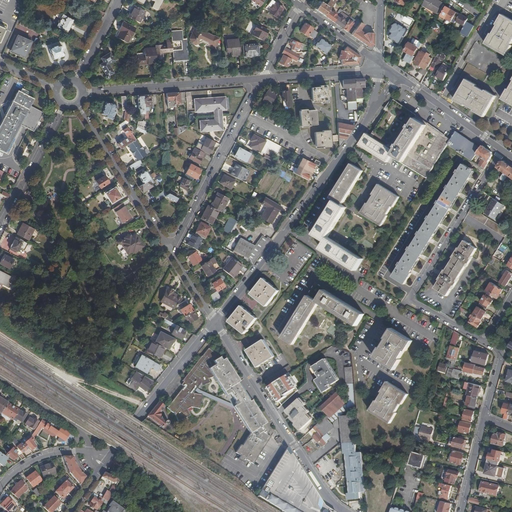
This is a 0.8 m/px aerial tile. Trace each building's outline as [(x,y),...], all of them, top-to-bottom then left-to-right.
[(151,7),(157,11),(162,0),(136,0),(143,4),(145,0),(150,0),(154,2),(151,7)] [(269,12),(277,18),(284,8),(272,0),(271,0),(268,5),(272,8),(269,12)] [(319,0),(314,8),(325,16),(330,10),(336,0),(329,0),(326,4),(319,0)] [(444,4),(436,0),(425,0),(424,3),(423,5),(439,14),(444,4)] [(129,16),(140,22),(145,12),(134,6),(129,16)] [(105,14),(104,13),(93,7),(91,11),(103,18),(105,14)] [(447,19),(452,10),(447,7),(442,16),(447,19)] [(325,16),(334,23),(338,16),(335,14),(336,13),(334,11),(333,13),(330,10),(325,16)] [(460,15),(452,10),(447,19),(452,22),(453,19),(457,21),(460,15)] [(342,28),(349,19),(349,18),(341,12),(338,16),(334,23),(342,28)] [(460,14),(460,15),(457,21),(455,24),(464,28),(467,22),(469,19),(460,14)] [(511,19),(502,14),(496,25),(498,26),(493,34),(491,33),(485,44),(506,56),(511,46),(511,45),(511,43),(511,19)] [(62,15),(60,19),(56,27),(67,32),(69,28),(71,28),(72,26),(71,25),(73,20),(62,15)] [(40,35),(41,33),(43,28),(23,18),(19,25),(40,36),(40,35)] [(342,28),(347,32),(354,23),(353,22),(349,19),(342,28)] [(118,35),(122,40),(127,43),(135,28),(123,22),(118,31),(120,32),(118,35)] [(365,24),(361,22),(356,27),(351,35),(369,47),(373,45),(373,33),(369,32),(365,34),(363,37),(358,34),(365,24)] [(407,30),(394,22),(389,33),(392,34),(390,38),(399,43),(407,30)] [(474,26),(467,22),(464,28),(461,33),(469,37),(474,26)] [(309,36),(313,38),(317,33),(313,30),(314,29),(305,23),(300,31),(308,37),(309,36)] [(252,35),(262,41),(268,30),(257,25),(252,35)] [(191,37),(191,41),(195,43),(202,41),(206,43),(207,42),(206,32),(196,27),(191,37)] [(172,50),(173,62),(188,61),(187,39),(183,39),(182,30),(171,31),(172,40),(172,42),(176,42),(181,41),(181,49),(172,50)] [(206,32),(207,42),(208,42),(209,46),(213,47),(219,38),(206,32)] [(11,51),(25,57),(31,42),(28,40),(29,38),(23,35),(21,37),(18,36),(11,51)] [(231,56),(239,56),(238,37),(225,38),(226,52),(231,52),(231,56)] [(325,54),(327,51),(332,46),(320,38),(317,42),(314,39),(311,44),(325,54)] [(404,60),(411,64),(415,57),(413,56),(418,48),(419,49),(422,43),(414,38),(411,44),(410,43),(408,46),(407,49),(405,51),(408,53),(404,60)] [(163,51),(172,50),(172,42),(172,40),(167,40),(167,45),(155,45),(155,48),(156,57),(163,56),(163,51)] [(300,43),(292,40),(290,44),(293,45),(291,49),(297,51),(297,49),(298,49),(300,43)] [(107,47),(116,52),(119,46),(110,41),(107,47)] [(505,60),(475,43),(465,61),(468,63),(461,76),(467,79),(455,100),(465,106),(466,105),(475,110),(474,111),(484,117),(496,96),(486,90),(485,91),(483,90),(486,84),(483,77),(485,73),(495,78),(505,60)] [(244,56),(259,55),(258,44),(243,45),(244,56)] [(287,44),(285,48),(296,53),(297,51),(291,49),(287,44)] [(52,60),(64,56),(61,45),(57,47),(57,46),(53,47),(53,48),(49,49),(52,60)] [(341,60),(341,65),(358,64),(360,57),(347,46),(343,51),(342,50),(339,59),(341,60)] [(137,62),(138,64),(148,64),(147,62),(156,62),(156,57),(155,48),(145,48),(145,53),(145,56),(137,57),(137,62)] [(285,48),(282,53),(284,54),(291,58),(296,61),(299,55),(296,53),(285,48)] [(414,63),(422,67),(426,69),(432,59),(429,57),(431,54),(428,53),(427,54),(426,56),(420,52),(414,63)] [(439,52),(431,66),(436,68),(437,66),(439,67),(442,63),(440,62),(441,60),(444,62),(446,57),(441,54),(442,53),(439,52)] [(109,56),(107,55),(101,58),(104,63),(100,65),(106,75),(106,76),(105,77),(105,78),(106,78),(106,79),(107,79),(108,78),(109,78),(109,77),(109,76),(117,71),(112,63),(115,61),(111,55),(109,56)] [(291,59),(283,55),(279,63),(287,67),(291,59)] [(450,69),(443,65),(436,76),(444,80),(450,69)] [(419,73),(425,76),(428,71),(426,69),(422,67),(419,73)] [(364,87),(364,78),(354,79),(356,98),(362,98),(361,93),(360,93),(360,88),(364,87)] [(356,98),(354,79),(342,80),(343,89),(346,89),(347,97),(344,98),(343,93),(340,93),(341,102),(342,102),(356,101),(356,98)] [(511,84),(509,89),(508,89),(502,99),(511,104),(511,84)] [(328,97),(327,91),(327,86),(311,88),(312,103),(328,101),(328,97)] [(270,105),(276,94),(268,90),(262,100),(270,105)] [(0,160),(1,158),(0,157),(0,150),(5,153),(17,129),(20,125),(33,132),(43,113),(37,110),(37,111),(34,109),(32,112),(28,109),(29,107),(33,99),(17,91),(10,105),(0,123),(0,160)] [(287,107),(291,107),(291,100),(290,100),(289,97),(290,97),(290,94),(289,94),(289,91),(282,91),(283,101),(286,101),(287,107)] [(168,107),(175,106),(175,104),(174,93),(167,93),(168,107)] [(195,112),(214,110),(221,110),(226,110),(225,97),(217,97),(194,99),(195,112)] [(417,117),(418,116),(394,99),(394,100),(417,117)] [(360,145),(385,160),(417,117),(394,100),(371,135),(367,133),(360,145)] [(356,109),(356,101),(342,102),(344,104),(347,103),(348,110),(356,109)] [(115,111),(114,111),(116,106),(111,103),(110,104),(105,102),(102,109),(103,109),(100,114),(105,116),(104,117),(111,120),(115,111)] [(317,124),(315,110),(299,111),(300,126),(317,124)] [(451,141),(451,140),(418,116),(417,117),(451,141)] [(222,117),(214,117),(214,120),(200,121),(201,131),(222,130),(222,117)] [(392,156),(427,178),(447,146),(451,141),(417,117),(385,160),(388,162),(392,156)] [(137,127),(146,131),(145,121),(137,122),(137,127)] [(347,135),(354,127),(337,123),(338,135),(339,138),(344,140),(346,135),(347,135)] [(126,145),(135,140),(127,128),(123,130),(127,137),(117,144),(120,149),(126,145)] [(331,146),(331,142),(331,136),(330,131),(314,133),(315,147),(331,146)] [(467,139),(456,131),(455,133),(451,140),(451,141),(453,142),(450,148),(472,161),(476,154),(480,148),(467,139)] [(254,133),(253,135),(265,141),(270,143),(271,141),(254,133)] [(265,141),(253,135),(250,141),(252,142),(250,147),(260,152),(265,141)] [(113,140),(116,144),(121,139),(118,136),(113,140)] [(205,153),(208,155),(215,142),(207,137),(203,146),(198,143),(195,148),(205,153)] [(139,160),(147,155),(136,138),(135,140),(126,145),(131,151),(132,150),(134,153),(133,155),(137,161),(139,160)] [(270,143),(265,141),(260,152),(265,154),(270,144),(270,143)] [(17,152),(23,155),(27,148),(21,145),(17,152)] [(482,145),(480,148),(476,154),(482,158),(478,165),(484,169),(493,156),(492,152),(482,145)] [(199,164),(202,158),(205,153),(195,148),(189,158),(199,164)] [(250,154),(239,148),(235,156),(246,162),(250,154)] [(303,158),(294,173),(301,177),(303,173),(304,174),(310,177),(314,169),(307,165),(309,161),(303,158)] [(142,164),(139,160),(137,161),(129,166),(132,171),(142,164)] [(511,166),(504,161),(501,162),(497,167),(504,173),(500,179),(504,181),(508,175),(511,177),(511,166)] [(184,177),(192,181),(194,178),(196,179),(201,170),(191,164),(184,177)] [(247,170),(236,164),(234,168),(233,171),(232,171),(230,175),(236,178),(241,181),(247,170)] [(314,234),(324,241),(334,228),(346,207),(342,205),(363,171),(351,164),(330,198),(335,200),(314,234)] [(393,276),(405,284),(412,273),(411,273),(446,216),(474,171),(463,164),(393,276)] [(143,184),(155,176),(153,173),(149,176),(145,170),(138,175),(140,180),(143,184)] [(161,177),(159,174),(155,176),(143,184),(138,187),(142,193),(153,186),(150,183),(161,177)] [(224,175),(220,183),(221,184),(230,189),(235,181),(226,176),(224,175)] [(109,183),(104,176),(96,181),(100,188),(109,183)] [(188,181),(178,176),(176,180),(181,183),(179,186),(186,190),(188,186),(186,185),(188,181)] [(399,197),(379,184),(372,194),(374,195),(368,204),(367,203),(361,213),(382,226),(388,216),(387,215),(392,207),(393,207),(399,197)] [(497,195),(503,198),(510,188),(504,184),(497,195)] [(103,194),(106,199),(108,198),(111,203),(111,204),(122,197),(115,187),(103,194)] [(157,196),(159,200),(164,197),(166,195),(164,191),(157,196)] [(210,206),(218,211),(221,212),(228,198),(218,193),(210,206)] [(186,207),(188,204),(175,197),(169,194),(164,197),(175,202),(176,202),(186,207)] [(492,203),(485,214),(494,219),(503,205),(500,203),(489,196),(487,200),(492,203)] [(265,198),(262,204),(267,207),(261,217),(271,223),(280,207),(265,198)] [(122,202),(113,208),(122,223),(131,217),(122,202)] [(208,205),(200,219),(211,224),(218,211),(210,206),(208,205)] [(509,231),(472,208),(468,214),(505,237),(506,236),(509,231)] [(223,230),(229,234),(237,221),(230,217),(223,230)] [(96,234),(98,233),(101,231),(103,235),(105,234),(96,219),(90,223),(96,234)] [(34,229),(23,223),(17,234),(28,240),(34,229)] [(194,234),(204,239),(210,228),(200,223),(194,234)] [(334,228),(324,241),(325,241),(321,249),(356,271),(363,259),(328,237),(334,228)] [(136,250),(143,246),(135,234),(131,236),(130,234),(124,238),(125,239),(122,240),(120,239),(118,241),(118,243),(119,244),(120,245),(119,246),(125,256),(132,251),(133,252),(135,250),(136,250)] [(187,244),(196,249),(201,239),(193,234),(190,239),(193,241),(193,242),(189,241),(187,244)] [(257,251),(259,255),(263,249),(271,239),(268,237),(266,238),(262,235),(254,246),(257,251)] [(27,243),(16,237),(10,248),(17,251),(19,248),(23,250),(27,243)] [(253,249),(254,247),(254,246),(240,238),(233,251),(245,257),(248,258),(253,249)] [(477,248),(464,240),(434,288),(447,296),(477,248)] [(256,259),(259,255),(257,251),(253,249),(248,258),(247,261),(252,264),(256,259)] [(503,253),(497,249),(492,257),(496,259),(499,261),(503,253)] [(193,265),(201,260),(196,252),(188,257),(193,265)] [(0,262),(0,263),(9,268),(14,260),(4,255),(0,262)] [(228,255),(223,262),(226,264),(222,269),(233,278),(238,272),(236,270),(241,265),(231,257),(228,255)] [(213,258),(209,261),(215,271),(217,270),(219,268),(213,258)] [(206,271),(208,275),(215,271),(209,261),(201,266),(204,272),(206,271)] [(13,278),(0,271),(0,282),(8,287),(13,278)] [(511,276),(511,273),(507,271),(500,282),(506,286),(511,276)] [(279,291),(278,290),(264,278),(251,294),(267,306),(279,291)] [(212,283),(217,291),(224,286),(219,279),(212,283)] [(485,292),(497,299),(503,289),(492,282),(485,292)] [(174,308),(182,300),(176,296),(171,294),(172,292),(173,291),(168,288),(161,302),(174,308)] [(317,301),(320,302),(357,325),(364,314),(325,289),(317,301)] [(320,302),(317,301),(308,295),(282,336),(294,344),(320,302)] [(479,305),(486,310),(489,304),(490,304),(493,300),(485,296),(479,305)] [(184,316),(193,310),(189,304),(188,305),(185,301),(179,305),(181,309),(181,310),(182,312),(184,316)] [(248,329),(258,318),(242,306),(229,322),(245,334),(247,331),(248,332),(249,330),(248,329)] [(473,315),(481,320),(486,312),(478,307),(473,315)] [(196,313),(194,310),(193,310),(184,316),(187,320),(188,319),(190,322),(197,318),(195,314),(198,313),(197,312),(196,313)] [(480,322),(481,320),(473,315),(472,315),(470,317),(472,318),(470,322),(478,327),(480,323),(480,322)] [(180,339),(185,330),(173,323),(171,322),(169,324),(175,328),(171,334),(180,339)] [(413,341),(392,328),(385,338),(387,339),(381,348),(380,347),(374,357),(395,370),(401,360),(400,359),(405,350),(406,351),(413,341)] [(166,348),(168,349),(175,339),(175,338),(161,331),(155,343),(164,348),(166,348)] [(460,350),(460,348),(456,347),(459,334),(454,331),(447,357),(457,360),(460,350)] [(168,349),(169,350),(171,347),(172,348),(174,345),(175,343),(174,342),(176,339),(175,339),(168,349)] [(275,356),(264,339),(248,350),(258,367),(275,356)] [(155,343),(152,341),(147,351),(159,357),(164,348),(155,343)] [(184,387),(167,408),(174,413),(177,422),(190,418),(188,411),(192,409),(201,409),(202,395),(193,393),(201,384),(202,386),(210,383),(209,379),(213,377),(215,382),(217,381),(250,433),(242,446),(241,445),(236,453),(240,456),(238,459),(244,463),(246,459),(253,464),(272,433),(251,401),(249,402),(238,383),(240,382),(225,359),(222,361),(220,358),(209,348),(202,356),(182,381),(183,382),(181,385),(184,387)] [(486,365),(489,355),(475,351),(472,361),(486,365)] [(153,369),(157,371),(160,366),(141,354),(134,366),(146,373),(150,367),(153,368),(153,369)] [(331,388),(329,385),(331,383),(332,384),(339,379),(325,359),(318,364),(314,367),(320,377),(319,378),(317,380),(324,392),(331,388)] [(475,366),(476,365),(466,362),(464,371),(474,373),(474,372),(483,375),(485,369),(475,366)] [(445,373),(447,365),(439,363),(437,371),(445,373)] [(266,380),(269,386),(293,371),(289,365),(266,380)] [(345,367),(346,385),(354,384),(352,366),(345,367)] [(454,370),(452,377),(460,379),(462,371),(454,369),(454,370)] [(150,384),(153,381),(136,371),(126,384),(136,391),(139,387),(145,391),(151,384),(150,384)] [(295,389),(288,378),(275,387),(279,393),(280,393),(281,393),(283,396),(295,389)] [(323,393),(324,392),(317,380),(316,381),(323,393)] [(408,394),(388,382),(381,392),(382,393),(377,401),(376,400),(370,410),(391,423),(397,413),(396,412),(401,404),(402,404),(408,394)] [(469,396),(478,398),(479,393),(481,386),(466,382),(464,388),(468,389),(467,395),(469,396)] [(348,412),(356,411),(354,384),(346,385),(348,412)] [(330,417),(342,407),(347,403),(337,392),(335,394),(321,407),(328,415),(312,429),(317,434),(313,437),(318,442),(320,440),(329,451),(337,444),(327,434),(335,427),(327,419),(330,417)] [(0,412),(2,413),(8,403),(9,401),(0,394),(0,412)] [(474,411),(478,398),(469,396),(467,404),(462,403),(461,408),(466,409),(474,411)] [(287,410),(292,416),(303,406),(304,405),(305,405),(299,399),(287,410)] [(159,402),(148,416),(162,427),(165,423),(166,424),(167,425),(168,424),(169,423),(168,421),(167,421),(166,421),(159,416),(159,413),(164,406),(159,402)] [(14,417),(19,410),(15,408),(16,406),(13,404),(12,406),(8,403),(2,413),(0,415),(7,420),(9,418),(13,420),(14,417)] [(303,406),(292,416),(291,417),(297,423),(307,414),(308,412),(303,406)] [(341,416),(347,416),(342,407),(330,417),(327,419),(335,427),(341,421),(341,416)] [(472,422),(475,411),(474,411),(466,409),(463,419),(472,422)] [(23,413),(19,410),(14,417),(22,422),(27,414),(24,412),(23,413)] [(297,423),(295,424),(301,430),(312,419),(307,414),(297,423)] [(355,442),(354,429),(352,415),(347,416),(341,416),(341,421),(343,443),(355,442)] [(39,422),(35,419),(33,421),(29,418),(25,424),(34,430),(39,422)] [(68,443),(73,436),(55,425),(53,428),(50,425),(42,421),(32,436),(34,439),(42,427),(42,428),(44,429),(44,428),(59,438),(57,440),(58,441),(60,442),(64,442),(65,441),(68,443)] [(469,432),(472,424),(462,421),(459,432),(464,433),(464,431),(469,432)] [(422,428),(416,426),(412,439),(419,441),(420,438),(431,441),(434,430),(435,426),(427,424),(426,428),(422,427),(422,428)] [(498,435),(497,434),(494,434),(492,443),(503,445),(504,445),(505,445),(506,442),(504,440),(506,434),(499,433),(498,435)] [(32,442),(34,441),(32,438),(25,443),(31,450),(35,447),(32,442)] [(453,445),(463,448),(465,440),(455,438),(454,441),(449,439),(448,444),(453,445)] [(356,452),(355,442),(343,443),(344,453),(346,453),(347,466),(348,478),(350,493),(359,492),(360,497),(362,496),(362,492),(365,491),(363,469),(364,469),(362,452),(359,452),(356,452)] [(288,447),(258,495),(285,511),(324,511),(328,508),(325,506),(322,501),(309,482),(296,460),(288,447)] [(15,454),(17,452),(13,448),(7,454),(13,460),(17,457),(15,454)] [(461,464),(464,453),(454,450),(451,462),(461,464)] [(490,453),(487,462),(499,465),(502,452),(494,450),(493,454),(490,453)] [(408,451),(404,463),(409,464),(410,466),(420,469),(421,468),(425,469),(427,462),(429,456),(426,455),(425,453),(415,451),(413,452),(408,451)] [(0,464),(2,466),(4,462),(5,463),(9,458),(2,455),(0,452),(0,464)] [(74,457),(63,457),(69,472),(80,485),(86,477),(84,475),(81,472),(79,468),(77,465),(74,460),(74,457)] [(42,473),(53,465),(52,464),(41,472),(42,473)] [(496,476),(498,466),(488,464),(485,473),(496,476)] [(59,473),(53,465),(42,473),(48,481),(59,473)] [(458,478),(459,472),(449,470),(446,481),(455,484),(456,477),(458,478)] [(42,480),(35,471),(26,478),(33,487),(42,480)] [(120,480),(107,473),(105,472),(102,477),(114,483),(115,481),(118,483),(120,480)] [(69,478),(61,486),(67,492),(68,492),(69,492),(73,488),(71,487),(74,484),(69,478)] [(21,480),(12,489),(14,490),(11,492),(17,498),(27,489),(24,485),(25,484),(21,480)] [(496,495),(499,486),(483,482),(481,491),(490,493),(496,495)] [(448,500),(452,486),(447,485),(444,496),(440,495),(439,498),(448,500)] [(67,492),(61,486),(56,492),(62,498),(66,494),(67,492)] [(106,504),(111,496),(115,488),(113,486),(109,492),(107,491),(100,501),(106,504)] [(420,506),(424,493),(419,492),(415,504),(420,506)] [(17,502),(10,495),(7,498),(7,497),(1,505),(8,511),(17,502)] [(53,497),(48,502),(55,509),(60,504),(53,497)] [(101,503),(93,497),(91,502),(89,505),(96,509),(98,506),(99,507),(101,503)] [(126,511),(127,511),(112,501),(109,506),(111,507),(106,511),(104,511),(102,510),(101,511),(126,511)] [(451,504),(441,501),(438,511),(449,511),(451,508),(450,508),(451,504)] [(52,511),(55,509),(48,502),(43,507),(47,511),(52,511)]
